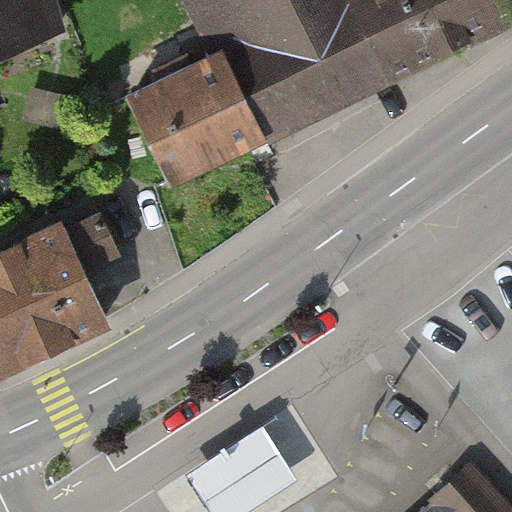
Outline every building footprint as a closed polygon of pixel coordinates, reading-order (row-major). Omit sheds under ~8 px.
[(0,0),(0,47),(64,28),(54,0),(0,0)] [(387,0),(193,0),(221,56),(141,95),(186,186),(422,71),(387,0)] [(511,27),(511,0),(387,0),(422,71),(511,27)] [(74,223),(0,256),(0,364),(7,381),(122,330),(74,223)] [(272,416),(198,467),(229,511),(244,511),(308,467),(272,416)] [(511,511),(511,502),(487,474),(441,511),(511,511)]
